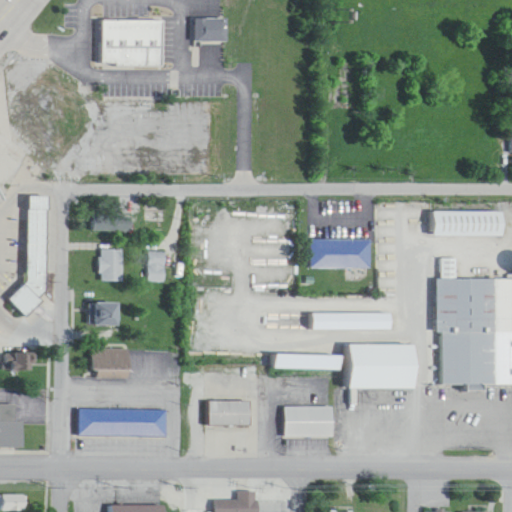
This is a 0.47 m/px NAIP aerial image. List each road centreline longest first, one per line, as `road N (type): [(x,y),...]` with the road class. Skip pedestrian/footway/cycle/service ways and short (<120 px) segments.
road 1 (secondary): [(511,462),(0,462)]
road 2 (residential): [(511,177),(59,182)]
road 3 (residential): [(60,511),(59,182)]
